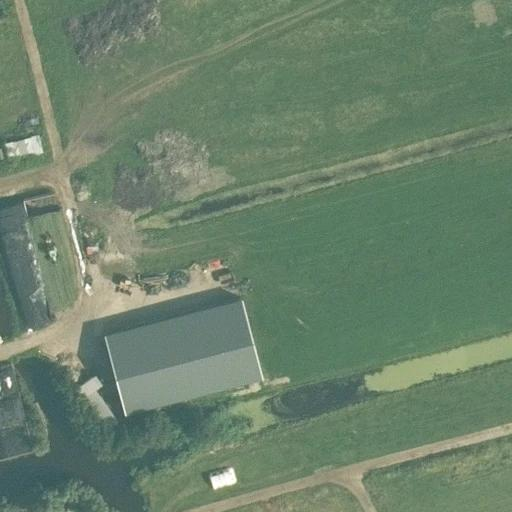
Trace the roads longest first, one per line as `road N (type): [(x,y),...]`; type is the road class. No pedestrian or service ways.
road 1 (track): [(212,511),(511,433)]
road 2 (track): [(20,0),(82,268)]
